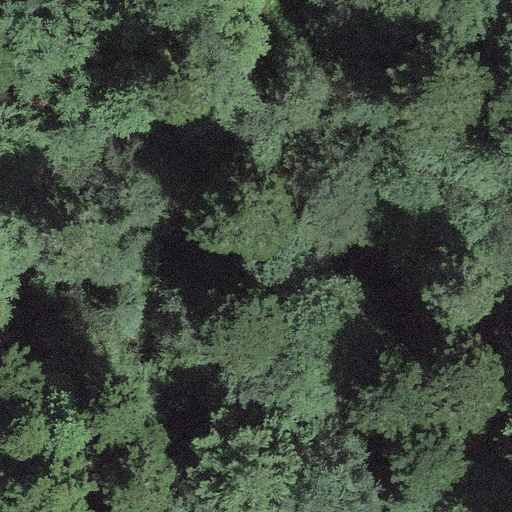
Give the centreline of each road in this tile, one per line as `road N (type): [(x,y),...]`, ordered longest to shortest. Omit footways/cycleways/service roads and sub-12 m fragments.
road 1 (track): [(141,337),(157,216),(265,48),(280,0)]
road 2 (track): [(203,511),(141,337)]
